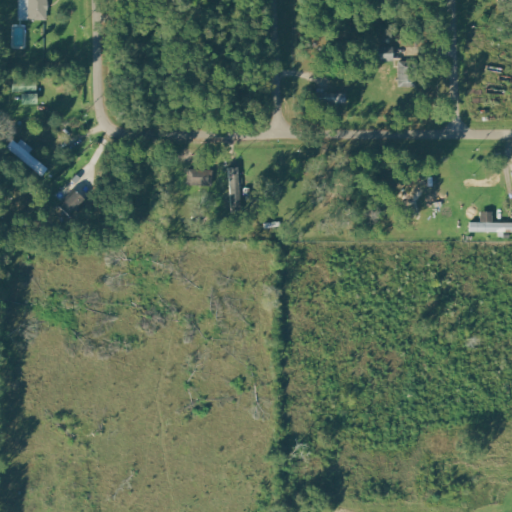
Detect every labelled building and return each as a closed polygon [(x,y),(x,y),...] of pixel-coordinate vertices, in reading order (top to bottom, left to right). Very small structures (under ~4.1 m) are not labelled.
[(49,20),(49,0),(21,0),(21,20),(49,20)] [(380,45),(380,60),(418,59),(417,44),(380,45)] [(37,92),(38,79),(14,78),(13,91),(37,92)] [(347,93),(316,92),(316,103),(347,104),(347,93)] [(23,105),(39,105),(39,94),(23,94),(23,105)] [(15,137),(6,150),(45,175),(50,168),(30,155),(34,150),(15,137)] [(242,181),(247,181),(246,168),(231,168),(232,210),(242,210),(242,181)] [(214,186),(214,169),(189,170),(190,187),(214,186)] [(71,217),(87,202),(77,191),(61,206),(71,217)] [(511,223),(494,224),(494,213),(481,213),(481,223),(471,223),(471,233),(511,232),(511,223)]
